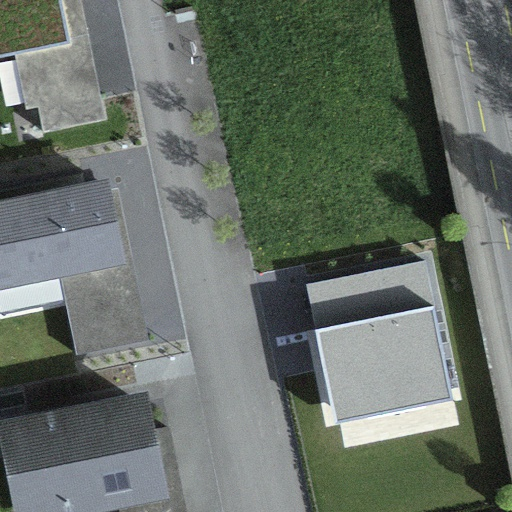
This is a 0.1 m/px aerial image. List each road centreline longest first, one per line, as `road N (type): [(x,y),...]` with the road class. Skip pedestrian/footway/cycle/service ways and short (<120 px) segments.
road 1 (residential): [(139,0),(265,511)]
road 2 (secondary): [(483,0),(511,135)]
